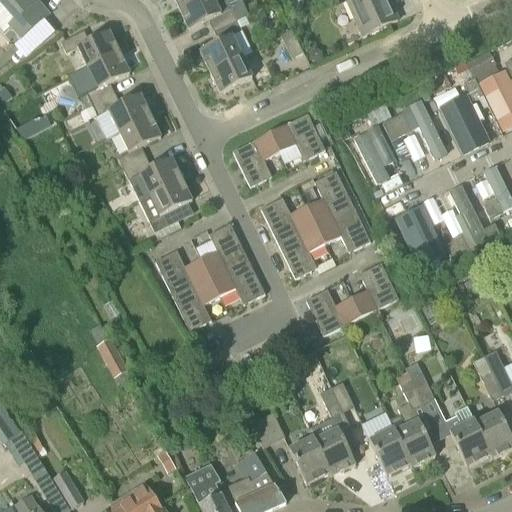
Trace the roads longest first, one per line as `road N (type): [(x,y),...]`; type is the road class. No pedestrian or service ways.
road 1 (residential): [(203,137),(444,22)]
road 2 (residential): [(226,345),(289,314),(203,137)]
road 3 (residential): [(203,137),(136,10),(112,0)]
